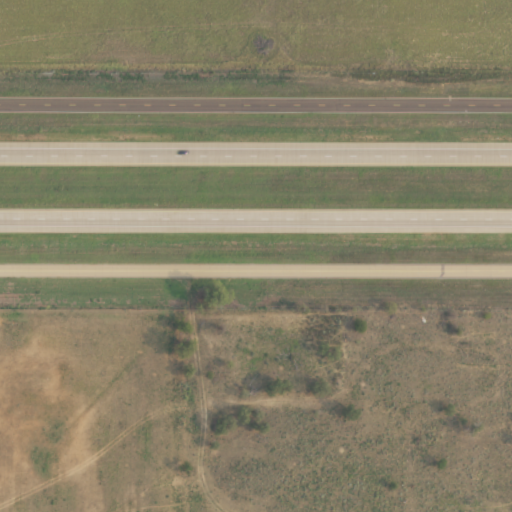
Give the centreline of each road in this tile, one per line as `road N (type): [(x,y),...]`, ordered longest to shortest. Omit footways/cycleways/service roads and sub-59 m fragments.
road 1 (tertiary): [(0,267),(511,268)]
road 2 (motorway): [(511,152),(0,151)]
road 3 (motorway): [(0,216),(511,216)]
road 4 (tertiary): [(0,102),(511,102)]
